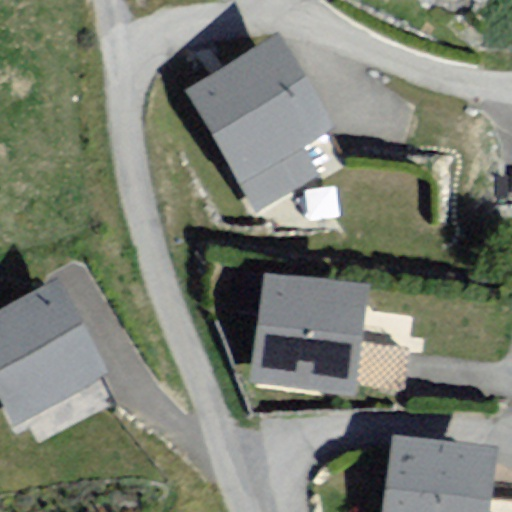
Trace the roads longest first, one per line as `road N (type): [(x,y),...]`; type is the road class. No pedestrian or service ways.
road 1 (residential): [(238,511),(130,178),(113,89),(150,38),(273,0)]
road 2 (residential): [(511,439),(412,423),(316,440),(297,466),(297,511)]
